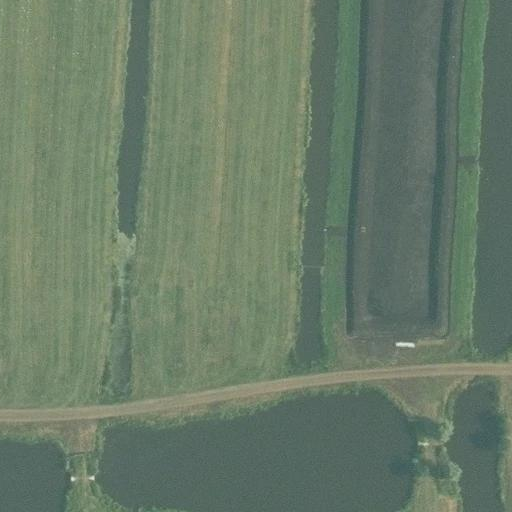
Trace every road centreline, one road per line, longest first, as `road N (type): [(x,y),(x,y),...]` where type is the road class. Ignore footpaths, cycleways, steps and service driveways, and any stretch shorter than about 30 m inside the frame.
road 1 (track): [(0,421),(47,424),(435,367),(511,373)]
road 2 (track): [(435,367),(429,511)]
